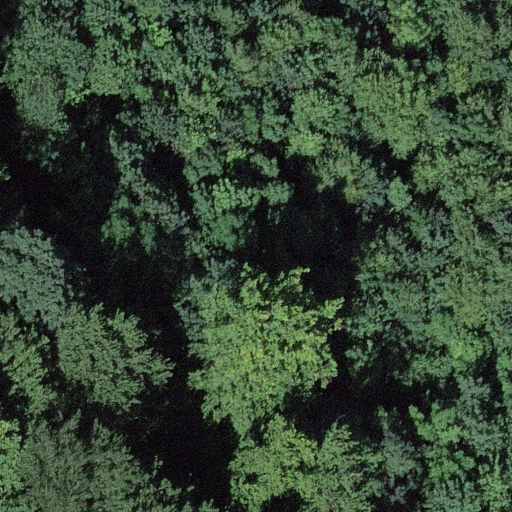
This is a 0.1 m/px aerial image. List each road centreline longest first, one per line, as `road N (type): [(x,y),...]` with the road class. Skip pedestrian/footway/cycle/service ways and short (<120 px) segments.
road 1 (track): [(194,511),(0,207)]
road 2 (track): [(280,511),(115,387)]
